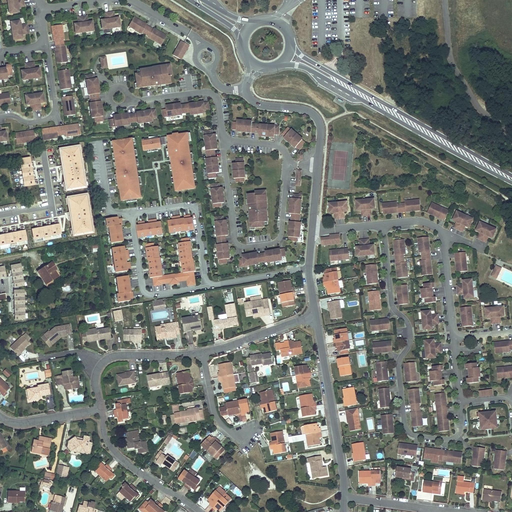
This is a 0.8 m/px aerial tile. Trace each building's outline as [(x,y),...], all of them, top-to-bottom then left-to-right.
[(6,0),(8,13),(17,11),(17,6),(23,5),(22,0),(6,0)] [(111,11),(104,12),(105,18),(100,19),(101,28),(110,27),(119,26),(117,17),(112,17),(111,11)] [(85,15),(77,16),(78,22),(73,23),(75,32),(83,31),(92,30),(91,21),(86,21),(85,15)] [(141,31),(141,30),(145,32),(148,34),(147,35),(160,43),(165,35),(152,27),(151,28),(145,24),(145,23),(132,16),(128,24),(141,31)] [(11,30),(12,39),(21,38),(21,33),(27,32),(26,24),(19,25),(19,20),(10,21),(11,30)] [(60,24),(50,25),(53,40),(54,40),(55,48),(54,48),(56,63),(66,61),(64,46),(63,46),(62,41),(61,39),(62,39),(60,24)] [(189,45),(181,40),(172,54),(180,59),(189,45)] [(20,70),(22,79),(30,78),(39,76),(38,67),(33,68),(32,62),(24,63),(25,69),(20,70)] [(0,78),(7,77),(6,75),(11,74),(10,65),(10,64),(5,65),(5,67),(0,67),(0,78)] [(136,72),(134,73),(135,82),(133,82),(134,87),(146,85),(151,85),(159,83),(164,82),(169,82),(168,74),(170,74),(169,65),(165,66),(164,64),(153,66),(153,68),(145,69),(145,67),(138,68),(138,72),(136,72)] [(67,68),(57,70),(59,79),(60,79),(61,88),(69,87),(69,83),(67,68)] [(95,120),(102,119),(99,100),(98,100),(97,92),(98,92),(96,77),(93,78),(92,74),(91,74),(85,75),(88,94),(89,93),(90,97),(91,101),(89,102),(91,117),(94,116),(95,120)] [(33,94),(24,95),(26,104),(31,103),(32,110),(39,109),(38,102),(43,102),(42,92),(33,94)] [(0,102),(0,103),(0,104),(9,103),(8,93),(0,93),(0,102)] [(70,95),(62,96),(64,105),(62,105),(64,115),(74,113),(72,99),(71,99),(70,95)] [(161,108),(162,116),(181,113),(181,111),(189,110),(190,113),(205,111),(204,109),(208,109),(207,101),(203,101),(203,100),(180,104),(180,102),(165,104),(165,107),(161,108)] [(112,118),(108,118),(109,126),(128,123),(128,121),(132,121),(136,120),(136,122),(151,120),(151,117),(155,116),(154,108),(135,111),(135,113),(127,114),(127,113),(112,115),(112,118)] [(236,121),(232,120),(231,128),(235,128),(235,130),(258,131),(258,134),(273,135),(273,132),(277,132),(278,124),(251,123),(251,120),(236,119),(236,121)] [(40,128),(42,137),(57,135),(56,134),(64,133),(64,134),(79,132),(78,123),(68,124),(69,126),(63,126),(63,125),(55,126),(55,128),(50,128),(50,127),(40,128)] [(286,126),(281,132),(284,134),(283,136),(294,146),(295,145),(298,147),(304,140),(301,138),(301,137),(290,127),(289,128),(286,126)] [(211,129),(203,130),(207,157),(205,157),(208,176),(216,175),(215,171),(218,171),(216,156),(214,156),(213,148),(216,147),(215,132),(212,133),(211,129)] [(14,132),(16,143),(30,140),(30,138),(34,138),(33,130),(29,130),(29,132),(23,132),(23,131),(14,132)] [(190,152),(188,140),(189,140),(188,132),(179,134),(178,132),(173,133),(173,134),(162,136),(163,144),(168,143),(169,148),(170,155),(170,156),(173,156),(173,160),(171,160),(172,164),(173,169),(174,176),(175,182),(177,182),(178,190),(194,187),(193,180),(194,180),(194,179),(193,173),(191,163),(190,152)] [(163,144),(162,136),(144,138),(145,140),(160,138),(161,144),(163,144)] [(132,138),(113,141),(114,146),(115,152),(116,158),(116,161),(117,167),(117,170),(116,170),(117,174),(118,184),(119,188),(120,188),(122,200),(126,199),(137,197),(141,197),(139,184),(138,176),(137,171),(135,172),(135,168),(137,168),(136,164),(135,158),(135,155),(134,149),(133,143),(132,138)] [(161,144),(160,138),(145,140),(144,138),(142,139),(142,140),(143,150),(147,149),(158,147),(162,147),(161,144)] [(80,144),(60,147),(67,188),(87,185),(80,144)] [(30,157),(20,159),(24,186),(39,183),(39,179),(34,180),(33,176),(36,175),(35,171),(33,172),(32,167),(35,167),(34,162),(31,162),(30,157)] [(243,157),(235,157),(235,161),(232,161),(233,177),(235,176),(235,180),(243,180),(243,176),(244,176),(243,157)] [(218,182),(210,183),(213,206),(221,205),(220,201),(223,201),(221,186),(218,186),(218,182)] [(266,200),(265,193),(263,193),(263,189),(254,189),(254,191),(247,192),(250,229),(255,228),(255,226),(264,225),(264,223),(263,220),(267,220),(266,206),(264,207),(264,200),(266,200)] [(301,193),(293,192),(293,196),(290,196),(288,211),(291,212),(291,220),(289,219),(288,235),(289,235),(289,239),(296,239),(297,235),(299,236),(300,220),(298,220),(301,193)] [(88,193),(68,196),(74,234),(94,231),(88,193)] [(374,199),(356,201),(357,210),(362,210),(363,216),(370,215),(370,209),(375,208),(374,199)] [(397,202),(382,204),(383,214),(392,213),(392,211),(397,211),(397,212),(406,211),(406,210),(411,209),(411,211),(421,210),(419,200),(405,201),(405,202),(397,203),(397,202)] [(347,202),(329,204),(330,213),(335,213),(336,219),(343,218),(343,212),(348,211),(347,202)] [(445,208),(431,202),(427,211),(436,215),(436,214),(441,216),(441,217),(445,219),(448,212),(444,210),(445,208)] [(473,218),(457,211),(453,219),(457,221),(454,228),(461,231),(464,224),(469,226),(473,218)] [(194,229),(193,217),(191,218),(189,218),(188,214),(184,215),(184,218),(181,218),(180,215),(172,216),(172,220),(168,220),(170,232),(186,229),(186,230),(194,229)] [(222,215),(214,216),(218,243),(216,243),(219,262),(227,261),(226,257),(229,257),(227,241),(225,242),(224,234),(227,233),(225,218),(222,219),(222,215)] [(117,216),(106,218),(107,226),(109,226),(111,242),(123,240),(122,236),(125,236),(124,227),(121,228),(120,224),(122,224),(121,220),(118,220),(117,218),(117,216)] [(33,228),(35,238),(61,233),(59,217),(55,218),(56,223),(51,224),(50,219),(46,220),(47,225),(43,226),(42,221),(37,221),(38,227),(33,228)] [(163,233),(161,221),(157,222),(157,218),(148,220),(149,223),(145,224),(145,220),(140,221),(141,224),(139,225),(137,225),(138,236),(163,233)] [(481,231),(477,238),(484,242),(488,235),(492,237),(496,228),(480,221),(476,229),(481,231)] [(0,234),(0,241),(1,245),(27,240),(24,224),(20,225),(21,230),(17,231),(16,226),(12,226),(13,232),(9,232),(8,227),(3,228),(4,233),(0,234)] [(320,238),(320,245),(336,243),(340,242),(339,233),(328,235),(328,237),(320,238)] [(420,260),(421,275),(432,274),(431,265),(429,265),(429,259),(430,259),(429,251),(428,251),(427,246),(429,245),(428,236),(417,237),(419,252),(420,252),(420,256),(421,260),(420,260)] [(183,272),(162,275),(161,269),(162,269),(160,257),(158,245),(154,246),(153,242),(146,243),(146,247),(146,249),(147,249),(148,261),(149,261),(151,270),(150,270),(151,275),(150,275),(150,277),(153,276),(154,285),(162,284),(162,283),(170,281),(170,283),(179,282),(179,280),(187,279),(188,284),(195,283),(193,270),(196,270),(195,268),(193,257),(192,257),(191,247),(192,247),(191,240),(190,241),(189,237),(182,238),(182,242),(179,242),(180,248),(179,248),(181,260),(182,260),(183,272)] [(355,246),(356,255),(365,254),(374,254),(373,244),(368,245),(368,240),(367,237),(360,238),(360,241),(360,246),(355,246)] [(403,239),(393,240),(394,249),(395,249),(396,254),(395,254),(396,263),(397,263),(397,268),(396,268),(397,278),(407,276),(406,262),(405,262),(404,258),(404,254),(405,254),(403,239)] [(129,257),(127,249),(124,249),(123,245),(112,247),(116,272),(127,270),(127,268),(126,266),(130,265),(129,261),(126,261),(125,258),(129,257)] [(242,257),(238,257),(240,265),(259,262),(258,260),(266,259),(267,261),(281,258),(281,255),(285,254),(283,246),(265,250),(265,251),(257,252),(257,251),(242,254),(242,257)] [(336,249),(329,250),(330,260),(345,258),(345,257),(349,257),(348,249),(344,249),(344,248),(336,249)] [(462,251),(454,252),(455,256),(456,256),(457,262),(455,262),(456,271),(466,270),(465,255),(463,255),(462,251)] [(61,274),(52,262),(38,271),(47,284),(61,274)] [(10,265),(14,286),(24,284),(20,263),(10,265)] [(376,263),(366,264),(367,283),(376,282),(375,273),(377,272),(376,263)] [(340,292),(337,270),(337,266),(335,266),(325,268),(326,272),(326,276),(326,278),(323,278),(324,285),(328,285),(329,293),(340,292)] [(133,287),(132,278),(128,279),(128,275),(116,276),(119,292),(117,293),(118,301),(130,300),(129,298),(129,296),(132,295),(132,291),(130,291),(130,287),(133,287)] [(463,284),(456,285),(457,293),(463,292),(464,297),(473,296),(471,278),(462,279),(463,284)] [(292,286),(291,280),(279,282),(282,303),(294,301),(294,298),(294,296),(295,296),(296,296),(295,289),(294,289),(292,289),(292,286)] [(433,282),(423,283),(424,288),(421,288),(422,293),(422,298),(425,298),(425,303),(435,302),(436,301),(435,297),(433,297),(432,287),(434,287),(434,282),(433,282)] [(398,285),(396,285),(398,300),(399,300),(399,304),(407,303),(407,299),(408,299),(406,284),(398,285)] [(14,290),(15,319),(25,318),(24,289),(14,290)] [(377,290),(368,291),(370,310),(380,309),(379,299),(378,299),(377,290)] [(251,301),(245,303),(248,315),(252,314),(264,312),(264,315),(270,314),(268,302),(263,302),(262,299),(251,301)] [(343,316),(340,300),(328,302),(329,306),(330,306),(331,311),(332,318),(332,320),(343,318),(343,316)] [(234,303),(225,305),(226,311),(230,310),(231,315),(227,315),(228,318),(220,319),(213,320),(215,332),(225,330),(224,326),(238,324),(236,314),(234,303)] [(470,305),(460,306),(461,316),(462,316),(463,321),(462,321),(462,325),(470,325),(470,321),(472,320),(470,305)] [(503,305),(485,307),(486,316),(491,316),(492,323),(500,322),(499,315),(504,314),(503,305)] [(121,310),(113,311),(115,322),(123,320),(121,310)] [(430,310),(421,311),(423,329),(432,328),(432,323),(439,322),(438,314),(431,315),(430,310)] [(196,329),(202,328),(199,315),(193,316),(183,318),(184,321),(186,331),(196,329)] [(385,318),(370,320),(371,330),(386,328),(385,327),(389,327),(389,319),(385,319),(385,318)] [(166,337),(176,335),(174,324),(161,327),(160,324),(155,325),(156,335),(166,334),(166,336),(166,337)] [(66,333),(70,332),(69,325),(54,327),(50,331),(49,330),(45,333),(49,338),(47,339),(51,344),(57,339),(59,340),(60,338),(60,337),(66,336),(66,333)] [(97,339),(110,336),(108,328),(96,330),(95,327),(84,329),(85,332),(78,334),(79,339),(97,336),(97,339)] [(141,328),(123,327),(122,337),(131,338),(137,338),(137,340),(141,340),(141,328)] [(349,349),(345,328),(334,330),(335,337),(335,339),(334,339),(333,339),(334,347),(335,346),(337,346),(337,348),(337,351),(340,350),(348,349),(349,349)] [(503,339),(493,340),(494,350),(509,348),(509,347),(511,347),(511,337),(508,338),(508,339),(503,340),(503,339)] [(20,348),(24,345),(17,338),(6,348),(14,356),(17,354),(15,352),(20,348)] [(303,352),(302,340),(299,341),(294,341),(294,340),(294,339),(285,340),(285,341),(286,343),(281,343),(281,342),(281,341),(276,342),(277,349),(282,349),(283,356),(303,352)] [(442,351),(441,343),(439,344),(434,344),(433,339),(424,340),(425,349),(426,358),(435,357),(435,352),(440,351),(442,351)] [(387,341),(372,342),(373,352),(381,351),(388,351),(388,350),(392,349),(391,341),(387,342),(387,341)] [(273,363),(271,352),(262,353),(263,355),(258,356),(257,354),(257,353),(251,354),(251,356),(247,356),(250,369),(252,369),(252,371),(250,371),(252,382),(257,381),(255,371),(255,369),(254,367),(253,367),(253,364),(264,362),(264,364),(273,363)] [(351,374),(349,357),(337,359),(337,363),(339,363),(339,368),(341,376),(351,374)] [(382,361),(376,361),(378,380),(387,379),(386,370),(387,370),(386,360),(382,361)] [(235,387),(231,361),(219,363),(220,370),(221,373),(219,373),(217,373),(219,381),(220,381),(222,380),(222,382),(223,389),(224,389),(235,387)] [(405,366),(404,367),(406,381),(408,381),(416,380),(414,365),(413,366),(413,362),(405,363),(405,366)] [(467,378),(467,383),(478,382),(477,377),(480,376),(479,371),(479,366),(476,367),(476,362),(465,363),(466,368),(468,368),(469,377),(467,378)] [(308,363),(296,365),(300,386),(312,383),(311,377),(310,375),(312,374),(313,374),(312,368),(311,368),(309,368),(309,366),(308,363)] [(443,369),(442,364),(441,365),(432,366),(432,370),(430,371),(430,376),(431,381),(433,380),(434,385),(444,384),(444,379),(441,379),(440,370),(443,369)] [(496,365),(497,375),(506,374),(506,373),(511,372),(511,364),(496,365)] [(124,373),(117,375),(119,386),(135,383),(133,370),(129,371),(129,372),(124,373)] [(189,377),(187,370),(177,372),(181,393),(192,391),(191,388),(191,386),(192,386),(194,386),(192,378),(191,378),(189,379),(189,377)] [(148,387),(166,384),(164,372),(153,374),(154,376),(151,376),(151,375),(146,375),(148,387)] [(62,374),(55,375),(56,384),(63,383),(64,389),(69,388),(69,387),(73,386),(74,384),(77,384),(76,377),(70,377),(70,375),(62,376),(62,374)] [(48,394),(47,384),(36,385),(36,388),(31,389),(27,389),(29,399),(38,398),(38,396),(38,395),(40,394),(41,395),(48,394)] [(356,404),(353,387),(342,389),(344,397),(345,402),(344,402),(344,406),(356,404)] [(388,388),(380,389),(380,393),(379,393),(381,408),(391,407),(389,392),(388,392),(388,388)] [(418,388),(408,389),(410,404),(413,403),(413,411),(411,411),(412,426),(422,425),(421,410),(420,410),(419,403),(420,403),(418,388)] [(276,410),(272,390),(260,393),(261,398),(263,398),(263,400),(262,401),(259,401),(260,408),(263,408),(264,408),(265,410),(263,410),(264,413),(269,412),(276,410)] [(446,401),(445,392),(435,393),(437,408),(438,412),(438,416),(437,416),(439,431),(449,430),(448,420),(447,420),(445,402),(446,401)] [(312,400),(311,394),(300,396),(303,417),(315,415),(315,412),(314,412),(314,410),(315,410),(317,409),(316,402),(314,402),(313,402),(312,400)] [(128,418),(125,403),(128,403),(127,398),(118,399),(118,402),(117,403),(115,403),(116,409),(113,409),(114,416),(117,416),(118,422),(123,421),(122,419),(128,418)] [(250,410),(248,398),(227,402),(229,414),(235,413),(238,412),(238,414),(239,415),(246,414),(246,413),(245,411),(248,410),(250,410)] [(188,409),(179,411),(173,412),(175,422),(182,421),(201,417),(200,415),(204,414),(203,407),(199,408),(198,406),(195,407),(195,408),(188,409)] [(361,429),(357,408),(346,410),(347,418),(348,418),(349,423),(350,431),(361,429)] [(485,410),(480,410),(481,413),(480,413),(480,418),(481,423),(482,423),(482,426),(487,426),(492,425),(496,425),(495,421),(497,421),(496,416),(496,412),(495,412),(494,409),(490,409),(485,410)] [(391,424),(390,414),(381,415),(383,434),(394,433),(393,424),(391,424)] [(316,426),(316,423),(304,425),(308,445),(308,446),(320,444),(319,443),(318,438),(318,436),(320,436),(321,435),(320,428),(317,429),(316,426)] [(140,436),(139,430),(127,432),(128,438),(127,438),(128,448),(134,447),(134,448),(138,448),(139,452),(148,451),(146,440),(140,441),(138,441),(138,437),(140,436)] [(285,448),(282,432),(271,433),(271,439),(273,439),(273,441),(272,441),(270,442),(271,449),(273,448),(274,448),(274,450),(285,448)] [(51,437),(41,435),(40,439),(38,439),(33,438),(30,451),(40,454),(42,446),(48,448),(51,437)] [(209,435),(201,444),(217,459),(226,449),(221,446),(220,444),(221,443),(222,442),(216,436),(215,437),(214,439),(211,436),(209,435)] [(90,455),(92,443),(89,442),(90,437),(83,436),(83,438),(83,440),(77,439),(74,436),(68,441),(67,447),(70,451),(74,449),(83,451),(85,454),(90,455)] [(6,446),(1,448),(3,452),(10,448),(6,439),(5,440),(4,438),(3,439),(6,446)] [(366,459),(363,442),(352,444),(354,452),(355,458),(354,458),(354,461),(366,459)] [(413,445),(399,443),(397,453),(416,456),(417,447),(413,446),(413,445)] [(473,456),(472,465),(482,466),(484,452),(482,451),(482,447),(474,446),(474,450),(475,451),(474,456),(473,456)] [(425,448),(423,458),(431,459),(439,460),(442,460),(461,463),(462,454),(462,453),(453,451),(453,453),(434,450),(434,449),(425,448)] [(162,463),(173,471),(179,463),(168,455),(166,457),(161,453),(162,451),(160,449),(156,455),(158,457),(155,461),(161,465),(162,463)] [(495,453),(493,468),(504,469),(505,460),(504,460),(504,455),(506,455),(506,450),(498,449),(498,453),(495,453)] [(317,476),(327,475),(325,466),(322,466),(321,466),(321,465),(319,465),(319,461),(321,460),(320,456),(307,458),(308,462),(310,462),(311,471),(316,471),(317,476)] [(98,466),(94,471),(104,481),(109,476),(111,477),(113,474),(109,470),(111,469),(105,463),(104,465),(99,461),(96,465),(98,466)] [(69,467),(58,465),(56,476),(67,478),(69,467)] [(412,469),(398,467),(396,476),(403,477),(411,478),(411,472),(412,469)] [(380,471),(359,471),(359,484),(366,484),(366,482),(368,482),(368,483),(368,486),(376,485),(375,483),(375,482),(377,482),(377,483),(381,483),(380,471)] [(193,476),(187,472),(184,477),(182,476),(180,479),(184,482),(183,485),(189,489),(191,487),(195,490),(197,487),(196,485),(199,480),(193,476)] [(414,480),(415,473),(411,472),(411,478),(403,477),(402,479),(414,480)] [(464,477),(458,476),(456,491),(464,492),(473,493),(475,479),(472,478),(471,483),(463,482),(464,477)] [(434,480),(424,478),(423,490),(430,492),(431,490),(441,491),(443,480),(434,479),(434,480)] [(124,486),(121,490),(131,500),(135,496),(137,497),(140,494),(136,490),(137,489),(131,484),(130,485),(126,481),(123,484),(124,486)] [(501,491),(483,489),(481,500),(500,502),(501,491)] [(7,490),(6,501),(14,502),(14,500),(17,500),(23,500),(23,491),(7,490)] [(225,505),(228,501),(214,490),(208,498),(209,500),(211,502),(211,503),(210,504),(215,509),(216,508),(217,507),(218,508),(221,510),(225,505)] [(63,505),(65,497),(55,494),(53,502),(51,501),(49,510),(53,511),(52,511),(60,511),(59,511),(61,504),(63,505)] [(162,511),(163,511),(160,509),(161,507),(155,502),(154,504),(150,500),(147,502),(146,501),(139,509),(142,511),(162,511)] [(93,511),(95,502),(90,501),(90,502),(84,501),(83,505),(79,504),(77,510),(81,511),(80,511),(93,511)]
